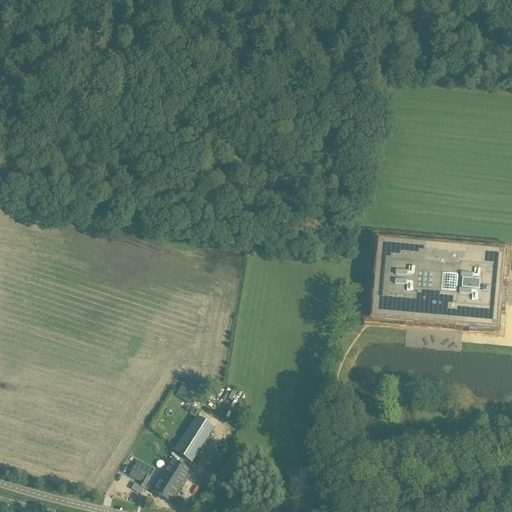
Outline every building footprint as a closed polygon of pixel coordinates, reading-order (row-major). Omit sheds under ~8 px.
[(506,253),(379,242),(372,320),(499,332),(506,253)] [(196,417),(174,452),(183,457),(188,450),(196,455),(213,428),(196,417)] [(170,459),(150,491),(172,504),(176,497),(184,485),(191,473),(170,459)] [(129,478),(137,482),(135,485),(132,490),(141,495),(149,480),(142,476),(143,475),(134,470),(129,478)] [(200,478),(196,483),(204,488),(208,483),(200,478)]
